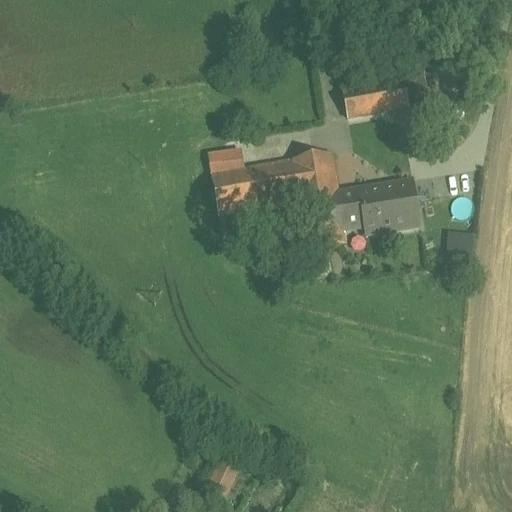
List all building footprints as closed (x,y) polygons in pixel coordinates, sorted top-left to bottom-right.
[(423,67),(402,71),(409,109),(431,106),(423,67)] [(402,71),(341,83),(348,121),(409,109),(402,71)] [(331,157),(294,163),(294,164),(213,178),(224,245),(252,240),(248,216),(302,207),(309,254),(346,248),(343,233),(338,198),(331,157)] [(414,186),(338,198),(343,233),(365,229),(367,237),(420,229),(414,186)] [(452,267),(478,268),(479,237),(453,236),(452,267)] [(301,275),(286,278),(290,301),(305,299),(301,275)] [(223,460),(212,488),(235,497),(245,469),(223,460)]
